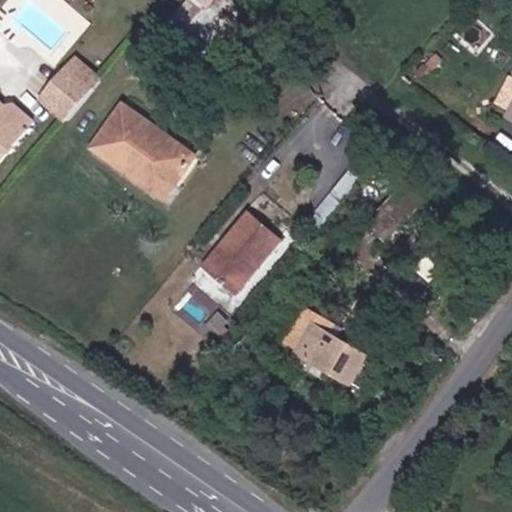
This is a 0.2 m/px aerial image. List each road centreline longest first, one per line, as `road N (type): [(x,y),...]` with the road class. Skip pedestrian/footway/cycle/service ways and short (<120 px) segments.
road 1 (primary): [(234,511),(0,350)]
road 2 (unclassified): [(511,288),(361,511)]
